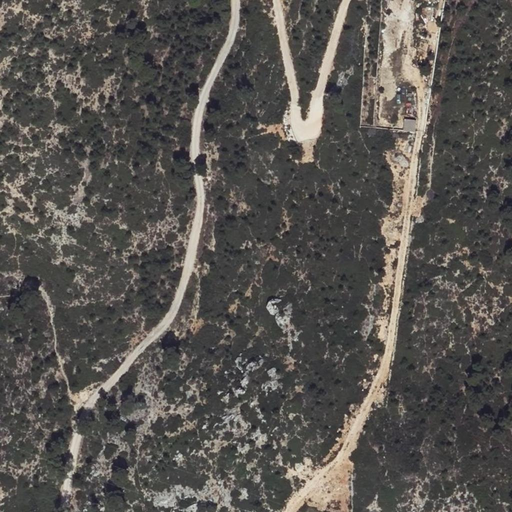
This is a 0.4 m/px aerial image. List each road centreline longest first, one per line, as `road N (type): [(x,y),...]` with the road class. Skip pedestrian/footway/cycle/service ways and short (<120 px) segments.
road 1 (track): [(235,0),(233,39),(198,123),(196,241),(180,291),(170,317),(78,421),(59,511)]
road 2 (track): [(293,511),(345,453),(387,355),(418,135)]
road 3 (track): [(348,0),(307,138),(297,129),(274,0)]
road 4 (track): [(477,0),(446,59),(429,188),(423,202),(410,202)]
